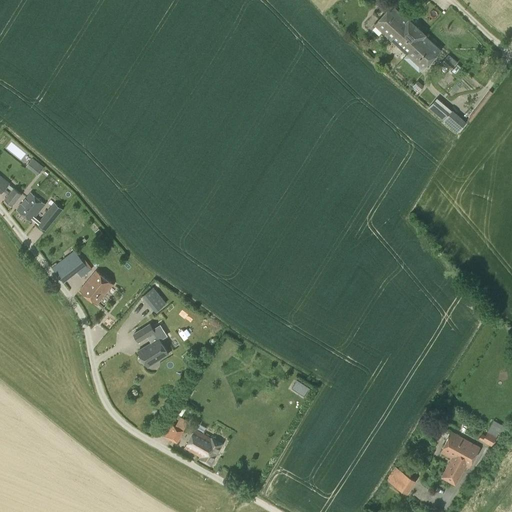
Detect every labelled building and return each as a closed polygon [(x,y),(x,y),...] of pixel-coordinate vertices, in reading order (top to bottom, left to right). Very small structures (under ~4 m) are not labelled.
[(391,39),(408,20),(392,5),(375,24),(391,39)] [(407,54),(425,36),(425,35),(409,19),(408,20),(391,39),(407,54)] [(425,36),(407,54),(423,69),(440,50),(425,36)] [(450,70),(456,64),(447,56),(441,63),(450,70)] [(418,92),(424,86),(418,81),(413,86),(410,84),(409,85),(411,88),(412,87),(418,92)] [(450,112),(436,99),(429,108),(443,120),(443,121),(457,133),(466,122),(452,110),(450,112)] [(44,167),(33,158),(26,166),(38,175),(44,167)] [(12,205),(21,195),(13,188),(5,199),(12,205)] [(31,221),(45,203),(31,192),(17,209),(31,221)] [(57,200),(38,220),(46,228),(65,207),(57,200)] [(99,229),(95,232),(99,237),(103,233),(99,229)] [(81,277),(90,270),(75,250),(52,268),(63,282),(77,272),(81,277)] [(97,304),(113,284),(96,270),(80,291),(97,304)] [(157,294),(148,301),(156,311),(164,304),(157,294)] [(158,339),(154,332),(154,331),(150,324),(133,334),(138,342),(149,335),(154,341),(138,351),(147,367),(168,353),(159,338),(158,339)] [(298,377),(290,389),(304,397),(312,385),(298,377)] [(193,391),(189,388),(184,394),(189,397),(193,391)] [(481,433),(478,439),(491,446),(497,436),(500,431),(502,433),(505,426),(494,420),(485,435),(481,433)] [(176,444),(184,429),(171,421),(162,436),(176,444)] [(211,439),(195,430),(185,447),(201,457),(200,459),(210,465),(216,454),(222,444),(212,438),(211,439)] [(468,467),(479,447),(452,432),(441,452),(452,458),(442,477),(454,484),(465,465),(468,467)] [(407,494),(416,481),(396,467),(387,481),(407,494)]
